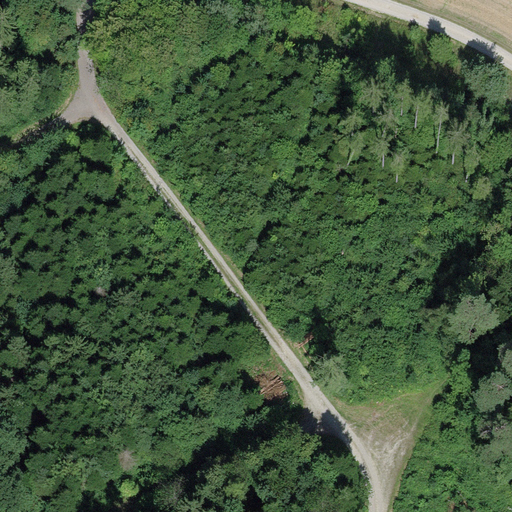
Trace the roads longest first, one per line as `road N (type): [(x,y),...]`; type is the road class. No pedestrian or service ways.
road 1 (track): [(379,511),(380,471),(366,446),(340,423),(94,104),(83,46),(87,0)]
road 2 (track): [(124,511),(340,423)]
road 3 (track): [(362,0),(511,54)]
